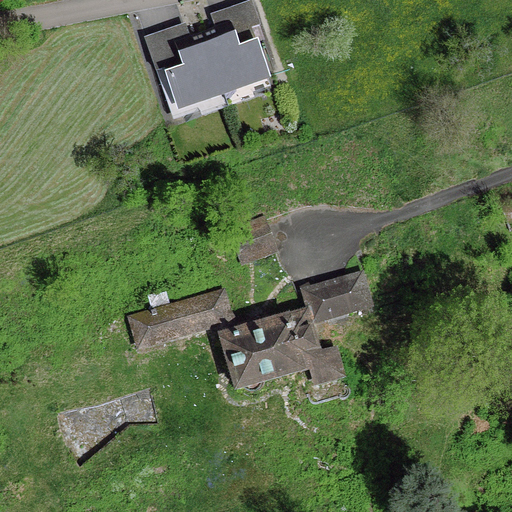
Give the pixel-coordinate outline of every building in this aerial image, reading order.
[(229,35),(226,27),(201,36),(219,89),(263,74),(248,29),(229,35)] [(178,53),(151,63),(154,73),(163,70),(175,105),(219,89),(201,36),(175,45),(178,53)] [(203,252),(237,256),(240,264),(273,252),(262,220),(227,233),(207,230),(203,252)] [(226,362),(227,362),(235,388),(240,387),(243,392),(249,394),(254,393),(258,391),(260,386),(261,381),(309,367),(314,384),(340,377),(333,350),(315,356),(306,325),(369,307),(359,275),(301,292),(307,314),(268,325),(266,319),(227,331),(230,337),(227,339),(226,343),(221,345),(226,362)] [(149,313),(128,319),(136,346),(223,321),(220,317),(229,314),(224,296),(222,297),(222,296),(167,311),(163,297),(146,302),(149,313)]
